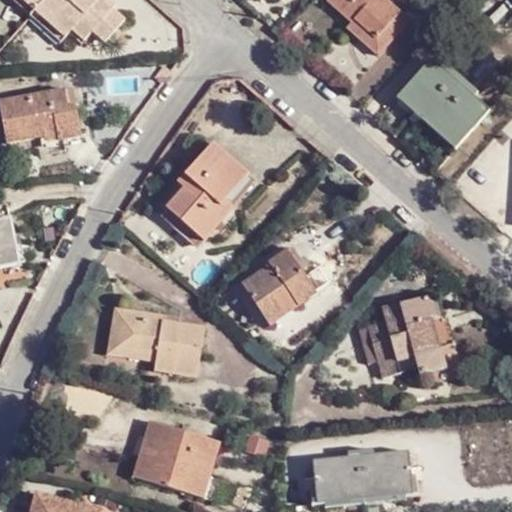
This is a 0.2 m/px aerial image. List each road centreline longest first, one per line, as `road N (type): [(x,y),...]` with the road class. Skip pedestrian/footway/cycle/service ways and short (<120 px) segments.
road 1 (unknown): [(51,412),(344,446),(511,431)]
road 2 (residential): [(223,34),(125,175),(64,281),(12,403)]
road 3 (residential): [(511,285),(223,34)]
